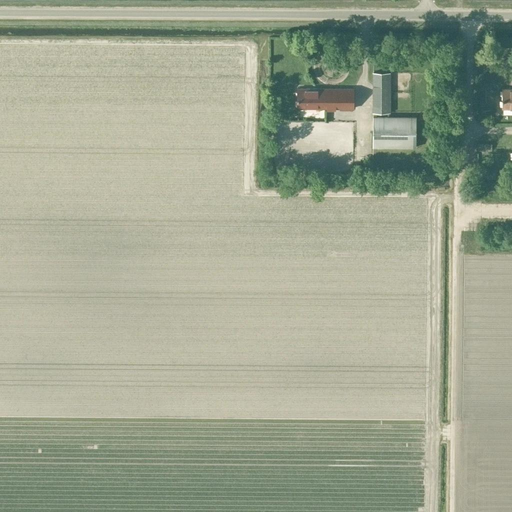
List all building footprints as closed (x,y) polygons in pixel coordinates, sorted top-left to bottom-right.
[(372,112),(390,112),(390,72),(372,72),(372,112)] [(353,108),(353,88),(297,88),(297,108),(327,108),(327,109),(335,109),(335,108),(353,108)] [(511,88),(501,88),(501,108),(511,108),(511,88)] [(415,147),(416,116),(372,116),(372,147),(415,147)] [(497,206),(497,217),(509,216),(509,206),(497,206)]
